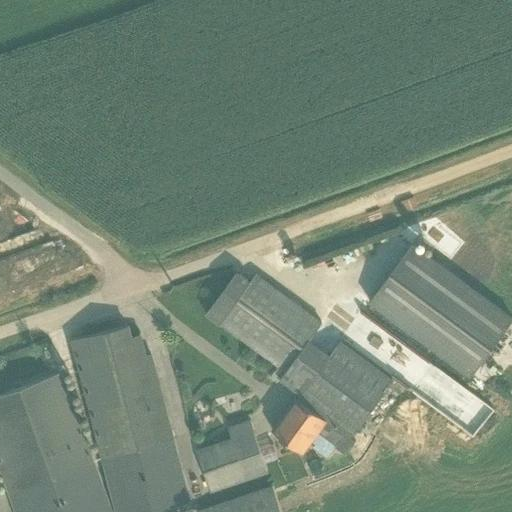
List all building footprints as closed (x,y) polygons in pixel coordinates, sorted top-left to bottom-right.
[(464,376),(508,317),(405,242),(362,302),(464,376)] [(311,275),(343,268),(339,253),(307,260),(311,275)] [(318,320),(252,272),(214,324),(277,370),(272,377),(349,433),(390,378),(336,338),(324,354),(304,339),(318,320)] [(127,321),(66,337),(112,511),(149,511),(193,501),(153,353),(148,354),(142,333),(131,336),(127,321)] [(111,511),(60,369),(0,390),(0,478),(12,511),(111,511)] [(298,454),(321,421),(289,399),(266,431),(298,454)] [(235,436),(197,448),(210,488),(270,469),(252,414),(230,421),(235,436)] [(273,511),(264,486),(191,511),(273,511)]
